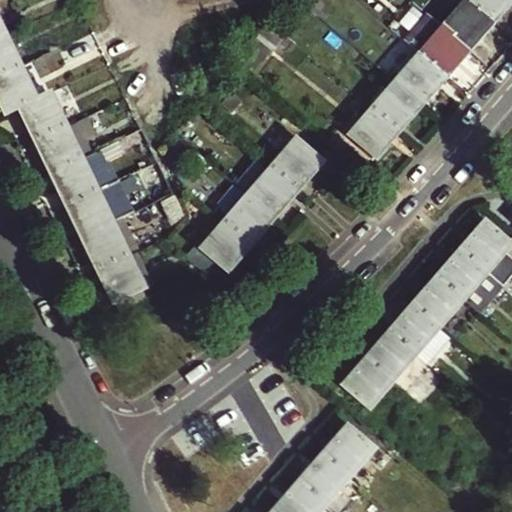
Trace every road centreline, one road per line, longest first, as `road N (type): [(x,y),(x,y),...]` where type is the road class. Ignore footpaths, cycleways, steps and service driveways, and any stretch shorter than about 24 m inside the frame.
road 1 (residential): [(106,453),(338,274),(511,83)]
road 2 (residential): [(44,321),(106,453)]
